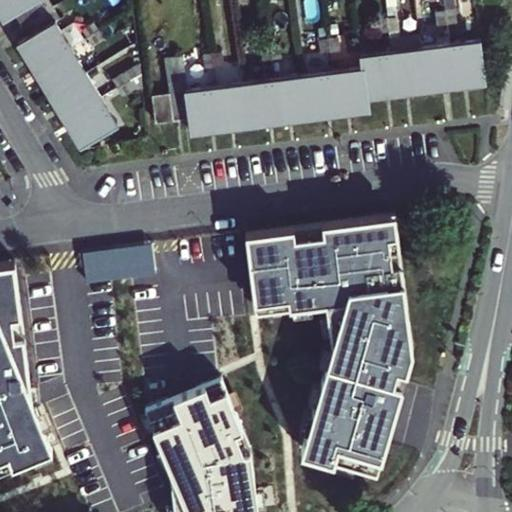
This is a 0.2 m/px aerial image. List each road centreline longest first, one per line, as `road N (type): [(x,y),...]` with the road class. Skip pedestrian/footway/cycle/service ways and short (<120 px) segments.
road 1 (residential): [(511,177),(74,224)]
road 2 (tertiary): [(509,236),(457,443),(425,501)]
road 3 (tertiary): [(490,511),(484,446),(509,236)]
road 4 (residential): [(0,98),(74,224)]
